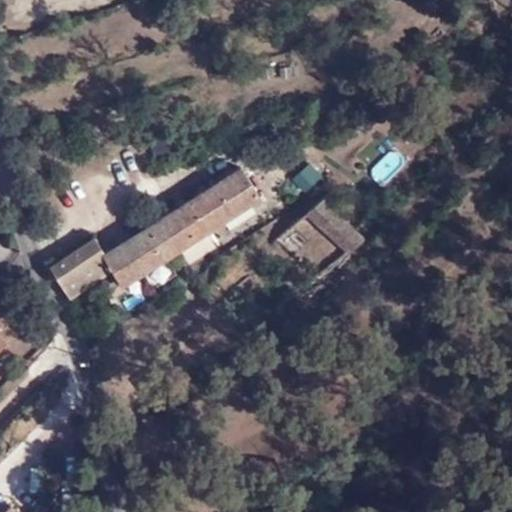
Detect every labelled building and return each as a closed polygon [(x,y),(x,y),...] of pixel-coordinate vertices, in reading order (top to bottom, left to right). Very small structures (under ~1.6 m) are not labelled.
[(392,148),(369,171),(383,185),(407,162),(392,148)] [(50,264),(74,310),(141,270),(163,257),(258,197),(239,166),(94,236),(50,264)] [(335,194),(311,218),(353,258),(371,243),(339,213),(346,205),(335,194)] [(163,257),(141,270),(151,285),(172,271),(163,257)] [(19,511),(4,497),(0,501),(0,511),(19,511)]
